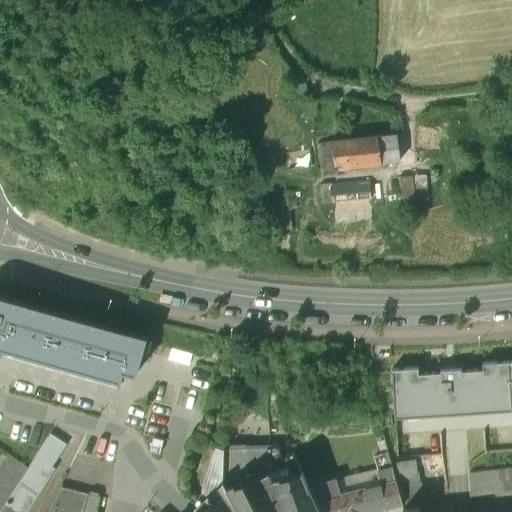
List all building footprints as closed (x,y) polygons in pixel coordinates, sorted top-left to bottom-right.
[(311,84),(300,111),(313,116),(324,90),(311,84)] [(398,132),(332,139),(337,166),(401,159),(398,132)] [(332,139),(319,141),(324,171),(337,169),(337,166),(332,139)] [(427,173),(413,172),(413,173),(414,186),(427,184),(427,173)] [(413,173),(400,175),(403,199),(416,197),(414,186),(413,173)] [(370,182),(333,186),(334,200),(372,196),(370,182)] [(137,374),(147,336),(146,336),(0,292),(0,353),(3,354),(4,351),(120,384),(125,371),(137,374)] [(395,416),(511,408),(508,361),(482,362),(483,369),(419,373),(418,366),(392,368),(395,416)] [(230,420),(205,413),(197,442),(224,448),(230,420)] [(51,433),(36,456),(51,465),(66,443),(51,433)] [(164,441),(153,438),(150,451),(160,454),(164,441)] [(197,442),(191,441),(179,487),(200,506),(193,511),(238,511),(223,482),(224,452),(224,448),(197,442)] [(280,511),(269,475),(269,446),(245,447),(245,451),(224,452),(223,482),(238,511),(280,511)] [(294,453),(283,456),(279,446),(269,446),(269,475),(280,511),(320,511),(317,504),(311,490),(309,491),(294,453)] [(9,454),(0,468),(0,511),(20,482),(28,468),(9,454)] [(376,458),(380,472),(392,469),(392,467),(388,455),(376,458)] [(51,465),(36,456),(28,468),(20,482),(38,493),(54,467),(51,465)] [(402,505),(403,510),(419,509),(425,509),(416,464),(392,467),(392,469),(396,483),(402,505)] [(511,468),(469,475),(470,499),(511,493),(511,468)] [(380,472),(384,486),(396,483),(392,469),(380,472)] [(337,481),(313,489),(311,490),(317,504),(341,496),(337,481)] [(0,511),(25,511),(38,493),(20,482),(0,511)] [(341,496),(317,504),(320,511),(373,511),(389,508),(402,505),(396,483),(384,486),(341,496)] [(83,511),(88,493),(62,486),(50,511),(83,511)] [(101,497),(88,493),(83,511),(98,511),(97,511),(101,497)]
